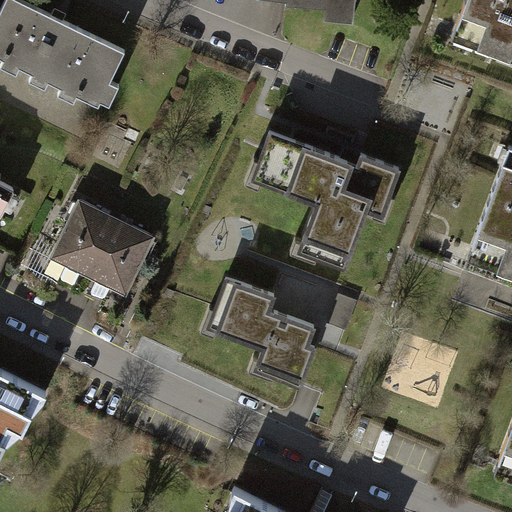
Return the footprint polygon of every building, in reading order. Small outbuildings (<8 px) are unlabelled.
[(125,49),(24,0),(4,0),(0,9),(0,55),(4,57),(0,64),(16,72),(20,65),(32,71),(29,77),(45,85),(48,79),(61,85),(58,91),(74,99),(77,93),(99,103),(101,99),(110,103),(119,84),(110,80),(125,49)] [(327,0),(326,17),(352,19),(353,0),(327,0)] [(511,0),(466,0),(457,23),(511,42),(511,0)] [(358,162),(270,129),(259,158),(267,161),(261,177),(317,197),(302,238),(320,245),(317,253),(345,263),(367,205),(375,208),(382,190),(390,193),(399,166),(362,152),(358,162)] [(511,162),(504,160),(472,244),(511,259),(511,162)] [(0,215),(15,188),(0,179),(0,215)] [(93,266),(112,225),(96,218),(101,208),(79,198),(72,212),(79,216),(76,221),(70,218),(51,256),(60,260),(66,263),(60,275),(74,281),(84,262),(93,266)] [(147,249),(154,234),(133,224),(128,233),(112,225),(93,266),(100,270),(91,289),(105,296),(110,285),(117,288),(126,292),(144,255),(137,252),(140,246),(147,249)] [(275,293),(226,275),(214,308),(223,310),(217,327),(264,343),(259,358),(278,365),(275,373),(301,383),(315,344),(308,341),(314,324),(269,308),(275,293)] [(50,395),(0,370),(0,450),(6,436),(17,439),(34,398),(45,404),(50,395)] [(511,423),(499,459),(511,463),(511,423)] [(281,511),(241,491),(231,511),(224,509),(222,511),(281,511)]
